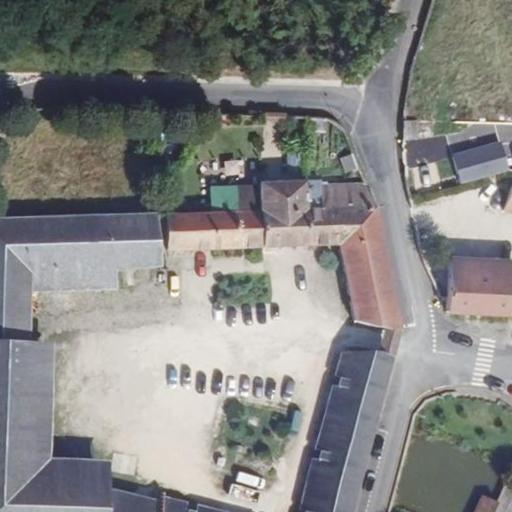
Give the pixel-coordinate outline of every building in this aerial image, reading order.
[(402,138),(418,136),(416,120),(401,121),(402,138)] [(501,144),(451,158),(458,184),(508,170),(501,144)] [(511,207),(511,175),(501,203),(511,207)] [(335,245),(350,320),(385,325),(399,321),(370,206),(361,180),(301,180),(300,200),(290,200),(283,182),(255,181),(198,184),(202,211),(0,218),(0,338),(11,338),(24,338),(26,292),(112,288),(118,270),(159,268),(158,251),(335,245)] [(301,180),(283,182),(290,200),(300,200),(301,180)] [(441,305),(508,311),(511,265),(511,254),(446,248),(441,305)] [(379,352),(392,347),(396,335),(399,321),(385,325),(379,352)] [(156,511),(160,498),(101,489),(102,461),(46,459),(52,343),(0,341),(0,511),(156,511)] [(156,511),(349,511),(372,424),(392,347),(379,352),(365,348),(343,347),(299,511),(223,511),(160,498),(156,511)] [(486,511),(492,500),(473,491),(463,511),(486,511)]
